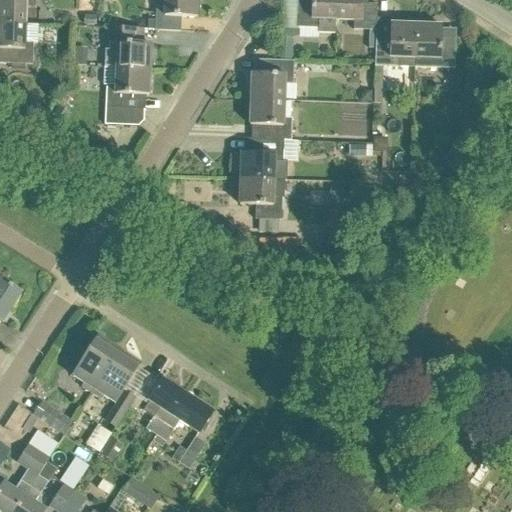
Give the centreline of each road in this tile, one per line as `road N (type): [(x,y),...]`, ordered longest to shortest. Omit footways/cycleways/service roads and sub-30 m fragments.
road 1 (residential): [(120,212),(252,0)]
road 2 (residential): [(325,342),(120,212)]
road 3 (residential): [(120,212),(0,137)]
road 4 (residential): [(0,391),(75,276)]
